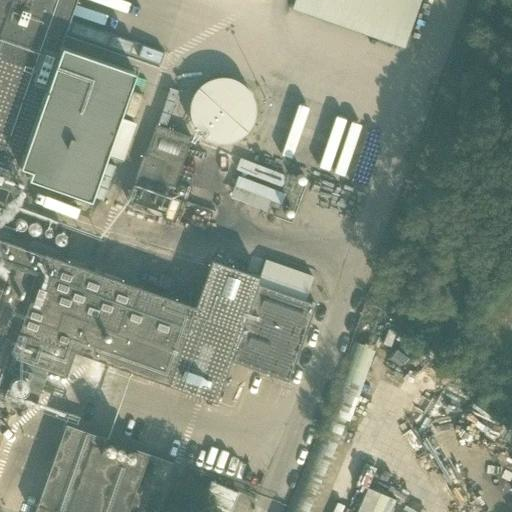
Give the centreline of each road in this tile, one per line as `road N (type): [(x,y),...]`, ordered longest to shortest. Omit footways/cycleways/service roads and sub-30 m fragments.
road 1 (unclassified): [(273,511),(338,370),(463,0)]
road 2 (unknown): [(432,92),(180,0)]
